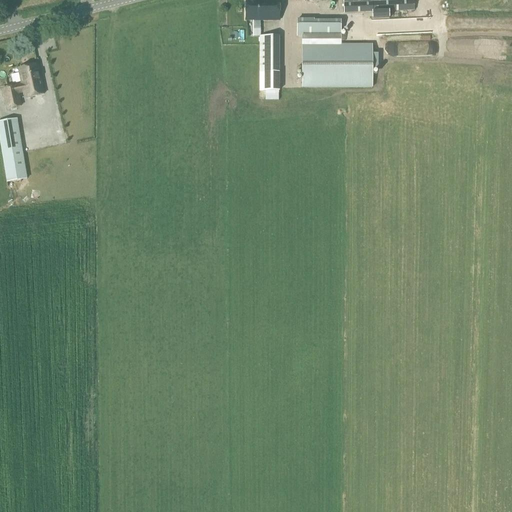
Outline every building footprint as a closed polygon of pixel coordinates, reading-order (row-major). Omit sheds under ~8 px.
[(245,0),(246,21),(279,21),(278,0),(245,0)] [(343,0),(344,14),(372,13),(372,20),(389,19),(389,12),(415,11),(414,0),(343,0)] [(305,21),(305,20),(297,20),(297,37),(341,37),(341,21),(305,21)] [(257,38),(257,28),(249,28),(248,38),(257,38)] [(279,37),(260,37),(260,72),(279,72),(279,37)] [(372,44),(302,45),(302,115),(372,115),(372,44)] [(67,63),(49,66),(60,123),(73,121),(69,103),(74,102),(67,63)] [(43,94),(37,65),(18,69),(22,84),(2,88),(6,109),(20,106),(18,93),(23,92),(25,98),(43,94)] [(0,121),(0,143),(6,183),(26,180),(16,119),(0,121)] [(64,155),(89,155),(88,128),(69,128),(69,135),(64,135),(64,155)] [(25,138),(29,151),(44,147),(39,133),(25,138)]
